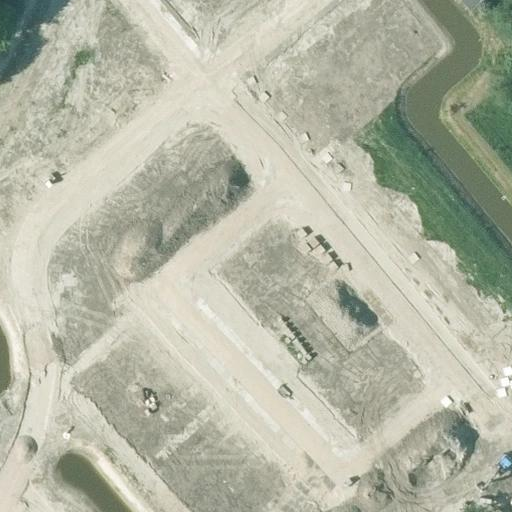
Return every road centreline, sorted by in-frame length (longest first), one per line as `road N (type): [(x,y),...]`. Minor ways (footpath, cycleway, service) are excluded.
road 1 (residential): [(456,379),(329,491),(154,297),(287,175)]
road 2 (residential): [(11,486),(44,397),(27,279),(32,236),(209,80)]
road 3 (residential): [(456,379),(287,175)]
road 4 (residential): [(309,0),(209,80)]
road 5 (residential): [(287,175),(209,80)]
